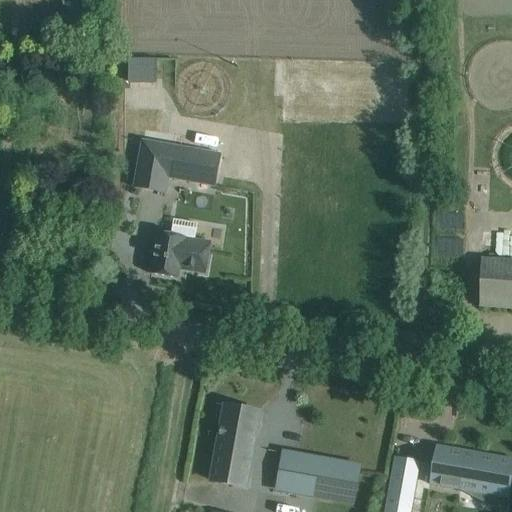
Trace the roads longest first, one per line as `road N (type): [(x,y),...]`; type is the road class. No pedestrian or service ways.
road 1 (unclassified): [(511,390),(0,306)]
road 2 (track): [(417,373),(412,0)]
